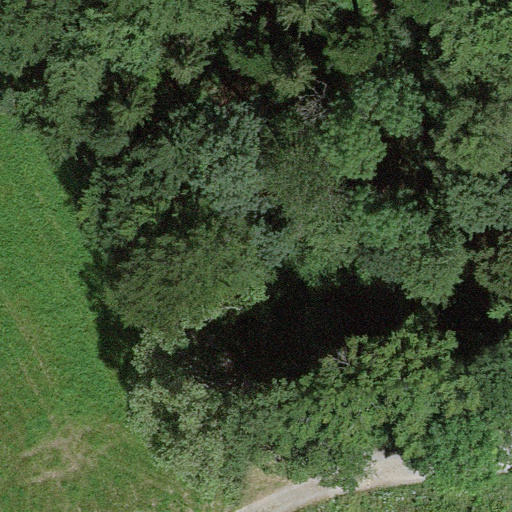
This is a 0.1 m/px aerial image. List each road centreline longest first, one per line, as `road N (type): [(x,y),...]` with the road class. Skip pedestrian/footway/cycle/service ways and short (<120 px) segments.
road 1 (track): [(296,487),(255,368),(29,0)]
road 2 (track): [(511,427),(296,487)]
